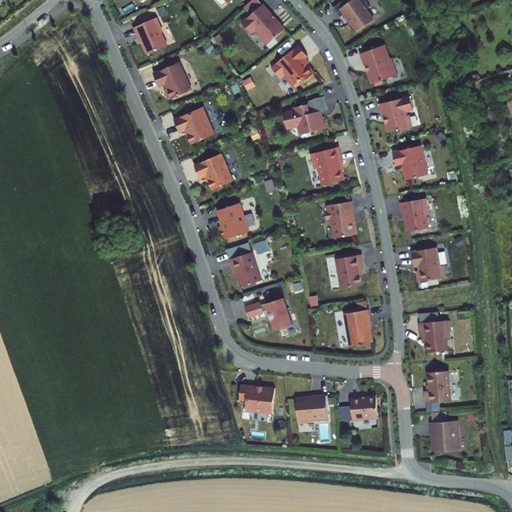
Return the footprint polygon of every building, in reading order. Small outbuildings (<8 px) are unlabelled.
[(251,14),(243,21),(252,31),(257,27),(269,41),(284,28),(259,0),(252,0),(245,7),(251,14)] [(350,0),(345,0),(334,8),(341,18),(344,16),(345,15),(351,23),(350,24),(356,33),(366,26),(365,24),(374,17),(368,9),(371,7),(365,0),(353,0),(352,1),(350,0)] [(156,19),(135,29),(148,56),(168,47),(162,34),(163,33),(156,19)] [(370,74),(373,84),(398,75),(392,58),(390,58),(385,44),(361,53),(366,65),(368,64),(370,70),(370,74)] [(308,56),(299,45),(272,67),(280,78),(285,74),(294,85),(299,80),(305,81),(315,73),(308,63),(309,61),(305,57),(308,56)] [(165,87),(169,97),(191,88),(180,60),(154,71),(159,84),(165,82),(167,86),(165,87)] [(385,115),(388,131),(411,125),(413,123),(410,113),(408,114),(407,110),(414,108),(411,95),(381,102),(384,116),(385,115)] [(300,124),(301,129),(311,127),(312,131),(328,127),(325,116),(323,117),(321,110),(329,108),(326,96),(311,100),(311,102),(296,106),(296,110),(285,113),(289,127),(300,124)] [(203,106),(174,118),(179,131),(185,129),(191,143),(215,133),(203,106)] [(404,165),(407,180),(430,174),(423,145),(394,152),(397,166),(404,165)] [(319,168),(324,185),(346,180),(341,161),(344,161),(340,147),(312,154),(316,169),(319,168)] [(221,153),(193,164),(199,177),(205,175),(211,189),(232,180),(221,153)] [(426,198),(401,202),(402,212),(405,212),(408,231),(428,228),(426,214),(428,214),(426,198)] [(220,225),(224,238),(250,230),(241,201),(218,208),(223,224),(220,225)] [(336,238),(355,235),(350,202),(328,206),(329,212),(326,212),(328,221),(333,220),(336,238)] [(257,253),(270,249),(267,239),(254,243),(257,253)] [(439,245),(413,249),(416,264),(420,264),(421,268),(418,269),(420,280),(447,275),(445,264),(442,264),(439,245)] [(254,251),(231,258),(235,271),(237,270),(242,286),(263,280),(254,251)] [(366,268),(363,254),(338,259),(343,288),(364,285),(361,269),(366,268)] [(284,295),(245,307),(248,319),(266,313),(271,332),(293,325),(284,295)] [(351,345),(374,341),(369,309),(346,312),(351,345)] [(428,352),(449,350),(448,337),(452,337),(451,320),(421,322),(422,336),(427,336),(428,352)] [(450,369),(430,370),(431,389),(426,389),(427,401),(452,399),(450,369)] [(275,389),(238,385),(236,402),(243,403),(242,413),(273,414),(275,389)] [(296,399),(298,423),(313,421),(312,419),(327,418),(325,395),(312,396),(312,398),(296,399)] [(379,419),(377,395),(367,396),(368,398),(351,399),(352,406),(338,407),(339,422),(379,419)] [(469,413),(469,421),(478,420),(478,412),(469,413)] [(433,422),(435,451),(460,449),(459,436),(461,436),(461,426),(458,427),(458,420),(433,422)]
